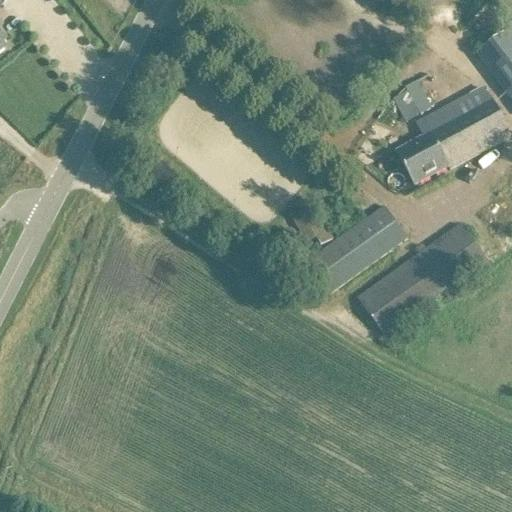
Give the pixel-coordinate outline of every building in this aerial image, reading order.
[(511,35),(509,32),(477,56),(511,102),(511,35)] [(417,83),(406,90),(421,116),(431,110),(417,83)] [(450,172),(511,139),(492,103),(483,90),(425,121),(424,120),(423,121),(428,130),(423,132),(426,137),(397,153),(406,169),(405,170),(406,173),(408,173),(415,187),(448,169),(450,172)] [(408,241),(385,208),(302,268),(325,301),(408,241)] [(310,209),(291,221),(306,246),(314,241),(320,249),(333,241),(327,231),(324,233),(310,209)] [(387,341),(491,267),(462,227),(358,301),(387,341)]
